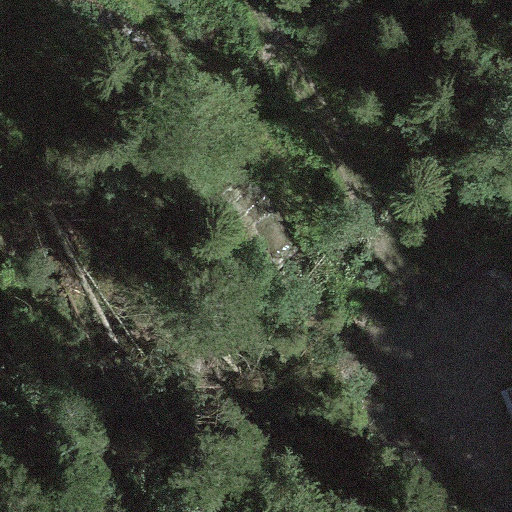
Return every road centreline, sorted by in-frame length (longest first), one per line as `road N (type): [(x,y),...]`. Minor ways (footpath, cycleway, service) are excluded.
road 1 (track): [(501,511),(409,281),(263,0)]
road 2 (track): [(459,406),(144,0)]
